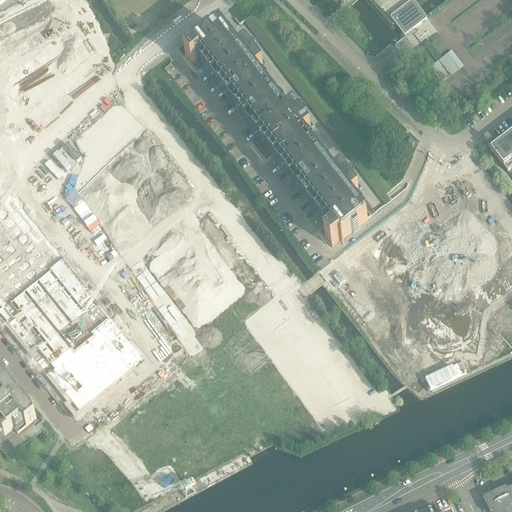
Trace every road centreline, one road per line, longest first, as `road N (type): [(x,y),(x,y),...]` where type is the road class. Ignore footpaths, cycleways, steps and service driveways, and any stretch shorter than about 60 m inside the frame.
road 1 (residential): [(0,349),(72,437),(184,354),(42,151),(214,0)]
road 2 (residential): [(453,148),(292,0)]
road 3 (unknown): [(407,213),(427,250),(451,264),(506,223)]
